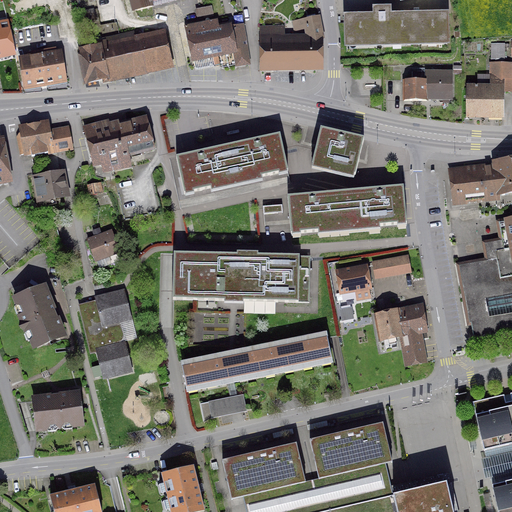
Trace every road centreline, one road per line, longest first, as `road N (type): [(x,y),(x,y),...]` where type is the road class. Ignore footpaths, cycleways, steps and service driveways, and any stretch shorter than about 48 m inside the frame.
road 1 (residential): [(451,384),(150,452),(28,467)]
road 2 (primary): [(0,108),(188,96),(323,112)]
road 3 (residential): [(420,136),(419,209),(451,384)]
